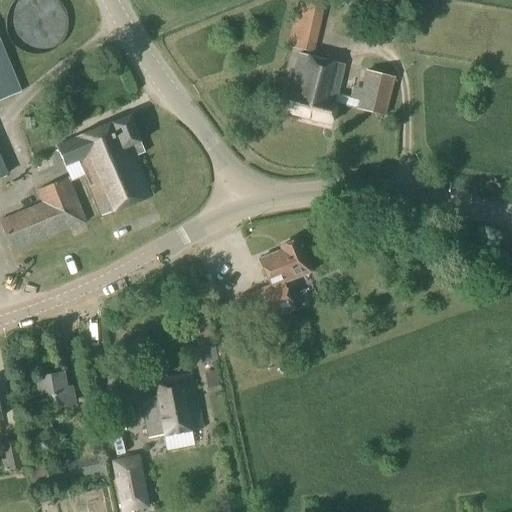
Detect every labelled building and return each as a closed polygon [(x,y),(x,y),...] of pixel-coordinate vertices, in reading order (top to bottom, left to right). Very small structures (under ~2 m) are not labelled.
[(35,56),(40,55),(45,54),(50,52),(55,49),(59,46),(62,41),(64,37),(66,32),(67,26),(67,21),(66,16),(64,11),(61,6),(58,2),(55,0),(15,0),(15,1),(11,5),(8,9),(6,14),(5,19),(4,24),(5,29),(6,35),(8,40),(11,44),(15,48),(19,51),(24,53),(29,55),(35,56)] [(313,53),(324,4),(306,0),(296,0),(286,47),(313,53)] [(0,100),(20,92),(0,45),(0,100)] [(336,96),(343,65),(306,56),(297,54),(288,92),(283,91),(278,112),(330,125),(335,105),(384,116),(394,78),(364,70),(359,90),(351,89),(348,99),(336,96)] [(153,195),(137,157),(144,154),(140,143),(129,116),(56,146),(64,166),(78,160),(101,215),(110,211),(111,212),(153,195)] [(69,183),(67,178),(34,191),(40,204),(0,220),(0,226),(11,253),(85,222),(69,183)] [(469,256),(472,243),(455,238),(451,252),(469,256)] [(282,283),(309,272),(296,241),(280,248),(282,252),(260,261),(269,285),(234,298),(246,329),(293,311),(282,283)] [(201,364),(218,360),(215,347),(235,341),(231,330),(221,334),(211,336),(196,340),(201,364)] [(64,388),(61,374),(35,379),(41,411),(43,410),(44,413),(50,412),(52,422),(65,419),(62,406),(73,404),(69,387),(64,388)] [(148,438),(201,428),(191,376),(142,385),(145,400),(141,401),(148,438)] [(26,441),(51,436),(48,417),(23,421),(26,441)] [(69,483),(106,476),(95,424),(74,429),(80,456),(64,459),(69,483)] [(31,492),(66,486),(62,463),(63,463),(63,458),(70,457),(67,438),(56,439),(60,463),(27,468),(31,492)] [(0,454),(3,472),(22,468),(17,442),(0,444),(0,454)] [(119,511),(132,511),(148,509),(137,455),(109,461),(119,511)]
